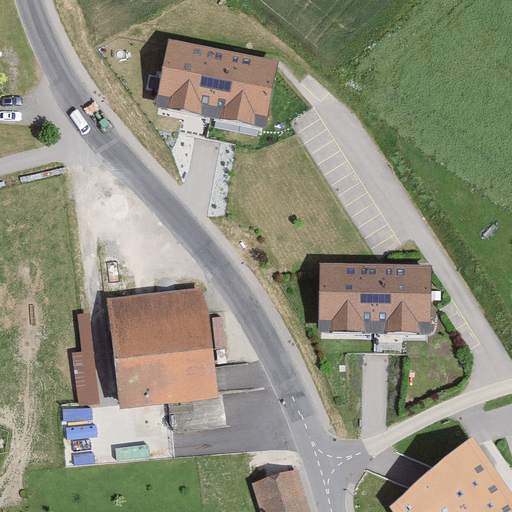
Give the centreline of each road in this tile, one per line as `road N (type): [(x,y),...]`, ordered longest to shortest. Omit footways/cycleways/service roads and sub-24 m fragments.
road 1 (tertiary): [(321,464),(239,292),(97,132),(47,51),(28,0)]
road 2 (unclassified): [(321,464),(511,382)]
